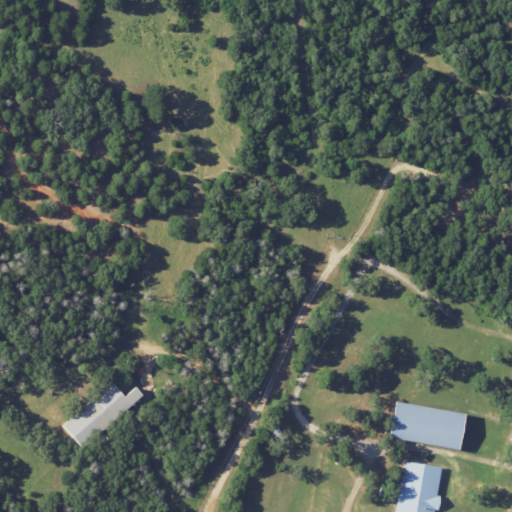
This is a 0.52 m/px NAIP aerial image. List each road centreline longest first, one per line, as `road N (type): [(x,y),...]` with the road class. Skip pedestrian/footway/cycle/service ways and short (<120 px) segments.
road 1 (track): [(210,511),(310,295),(396,175),(407,169),(511,213)]
road 2 (track): [(252,416),(189,362),(141,351)]
